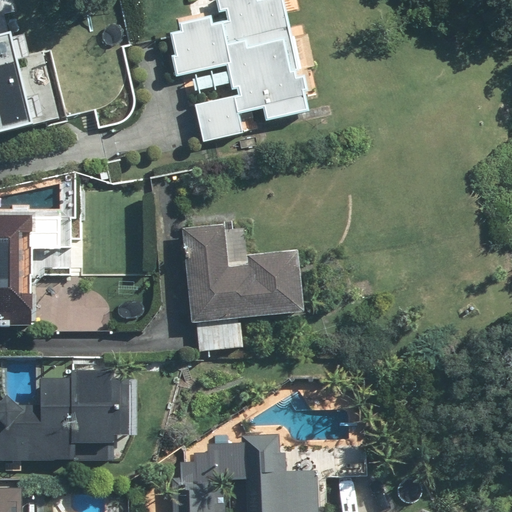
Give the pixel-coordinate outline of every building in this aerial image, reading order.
[(230,65),(237,95),(196,105),(204,140),(244,130),(241,114),(266,108),(269,120),(310,110),(283,0),(266,0),(260,1),(259,0),(218,0),(221,12),(228,11),(231,22),(214,25),(213,18),(182,25),(183,32),(170,36),(179,76),(230,65)] [(0,130),(36,122),(15,32),(0,35),(0,130)] [(0,326),(35,326),(34,214),(0,214),(0,326)] [(253,265),(231,268),(226,223),(182,228),(194,323),(307,310),(300,251),(251,256),(253,265)] [(117,443),(117,434),(132,433),(131,379),(117,379),(117,370),(74,371),(75,378),(43,378),(43,404),(10,404),(10,413),(0,412),(0,460),(80,459),(80,443),(117,443)] [(321,511),(319,471),(287,472),(286,453),(281,454),(280,434),(242,436),(243,443),(208,444),(209,455),(182,457),(183,485),(174,485),(174,511),(321,511)] [(0,511),(23,511),(24,492),(0,491),(0,511)]
